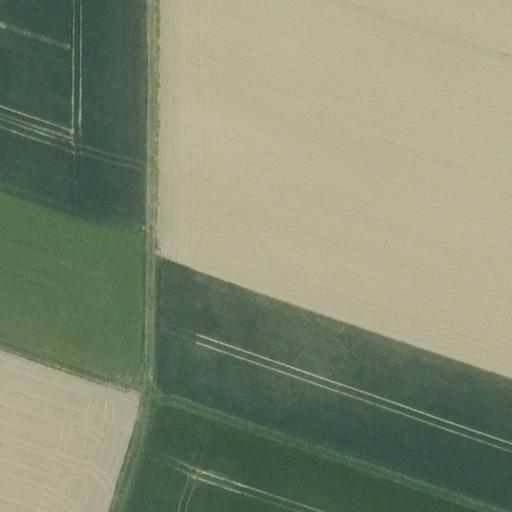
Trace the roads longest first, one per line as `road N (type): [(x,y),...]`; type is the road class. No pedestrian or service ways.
road 1 (track): [(158,404),(163,0)]
road 2 (track): [(158,404),(466,511)]
road 3 (track): [(0,353),(158,404)]
